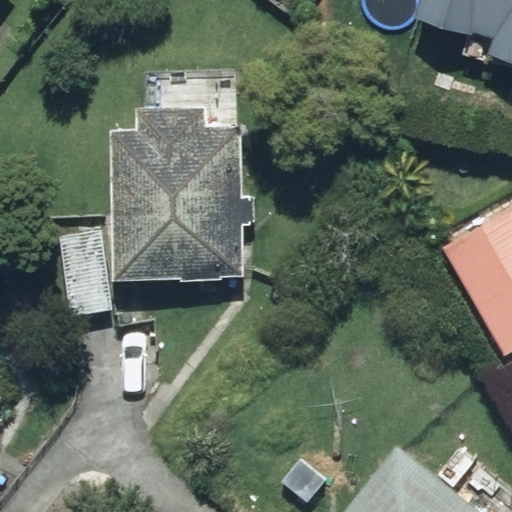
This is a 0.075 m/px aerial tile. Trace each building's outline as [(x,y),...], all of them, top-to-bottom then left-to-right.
[(0,0),(0,17),(13,0),(0,0)] [(511,0),(440,0),(440,1),(511,19),(511,0)] [(158,113),(135,117),(135,266),(262,266),(262,217),(272,217),(272,185),(262,185),(262,118),(223,118),(223,94),(158,94),(158,113)] [(511,211),(450,246),(507,348),(511,344),(511,211)] [(119,225),(70,233),(83,313),(133,304),(119,225)] [(0,335),(7,321),(0,317),(0,443),(25,393),(0,381),(0,335)] [(508,511),(417,439),(359,511),(508,511)]
